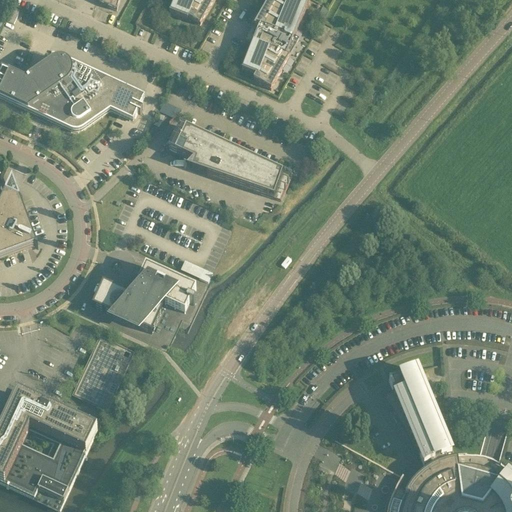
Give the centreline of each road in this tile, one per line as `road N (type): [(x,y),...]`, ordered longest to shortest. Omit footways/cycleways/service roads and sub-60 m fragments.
road 1 (residential): [(36,0),(324,130),(375,176)]
road 2 (residential): [(0,308),(28,306),(50,293),(80,251),(70,189),(44,164),(0,144)]
road 3 (unclassified): [(375,176),(511,23)]
road 4 (unclassified): [(245,328),(210,379),(158,511)]
road 5 (unclassified): [(245,328),(375,176)]
road 6 (unclassified): [(170,511),(245,328)]
